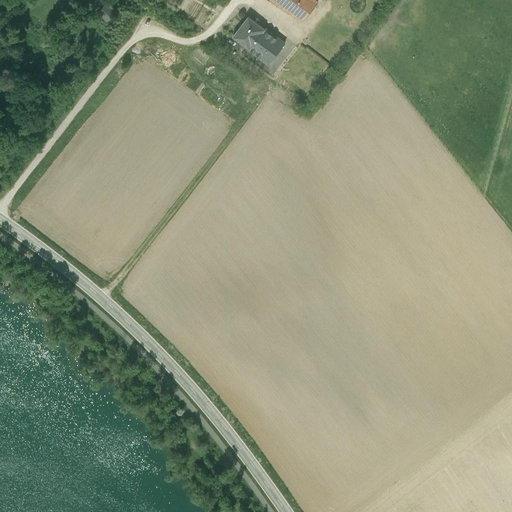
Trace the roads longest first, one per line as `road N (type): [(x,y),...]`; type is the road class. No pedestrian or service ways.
road 1 (tertiary): [(0,219),(154,348),(286,511)]
road 2 (track): [(0,210),(132,37),(158,33),(186,42),(210,32),(233,0)]
